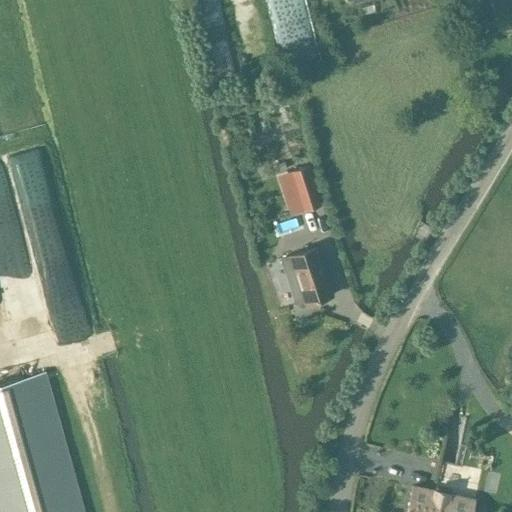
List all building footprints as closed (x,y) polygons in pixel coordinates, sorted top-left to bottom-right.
[(511,0),(352,0),(354,3),(364,0),(464,0),(469,16),(511,2),(511,0)] [(262,163),(258,154),(243,159),(247,168),(262,163)] [(292,172),(303,209),(320,203),(308,167),(292,172)] [(295,303),(305,300),(306,304),(331,296),(316,247),(281,258),(295,303)] [(0,511),(83,511),(45,371),(0,383),(0,511)] [(435,489),(434,491),(412,486),(406,511),(476,511),(477,506),(473,505),(474,499),(449,494),(450,493),(435,489)]
